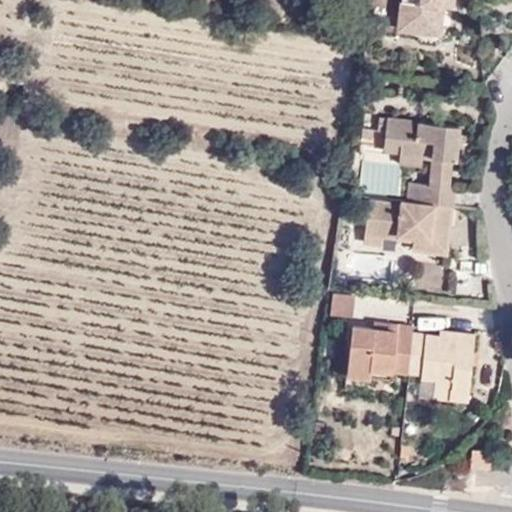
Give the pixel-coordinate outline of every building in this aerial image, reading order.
[(412,22),(412,34),(437,37),(441,5),(452,6),(452,0),(403,0),(401,21),(412,22)] [(401,21),(401,34),(412,34),(412,22),(401,21)] [(436,176),(452,179),(454,162),(458,163),(462,129),(390,121),(388,141),(405,144),(403,157),(426,160),(427,153),(439,155),(436,176)] [(388,141),(386,155),(403,157),(405,144),(388,141)] [(403,157),(402,168),(424,171),(426,160),(403,157)] [(434,190),(450,191),(452,179),(436,176),(434,190)] [(448,254),(456,192),(450,191),(434,190),(412,187),(410,201),(401,200),(401,204),(372,201),(368,235),(386,237),(416,240),(415,250),(448,254)] [(386,237),(368,235),(366,244),(384,246),(386,237)] [(329,294),(329,301),(326,320),(345,322),(348,296),(329,294)] [(396,331),(397,324),(376,322),(375,329),(374,336),(395,339),(396,331)] [(396,331),(413,333),(414,326),(397,324),(396,331)] [(441,329),(440,335),(413,333),(396,331),(395,339),(374,336),(375,329),(352,327),(345,376),(367,379),(369,367),(388,370),(421,373),(420,382),(437,384),(435,398),(467,402),(475,332),(441,329)] [(369,367),(367,379),(387,381),(388,370),(369,367)] [(420,382),(418,396),(435,398),(437,384),(420,382)] [(502,442),(481,440),(478,460),(499,463),(502,442)]
